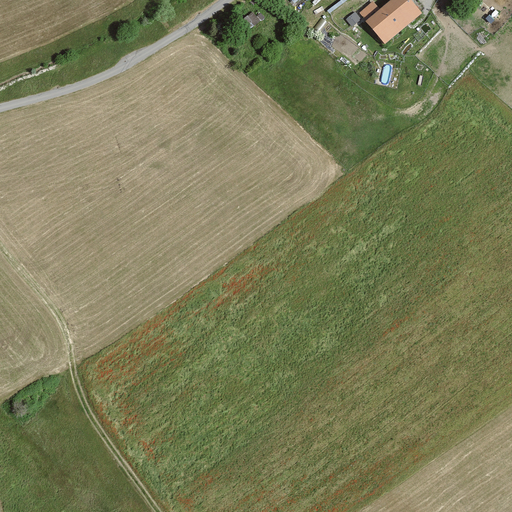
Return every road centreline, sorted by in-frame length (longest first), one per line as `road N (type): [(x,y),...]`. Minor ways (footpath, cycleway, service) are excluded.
road 1 (track): [(0,247),(56,312),(83,404),(156,511)]
road 2 (unclassified): [(0,107),(124,66),(227,0)]
